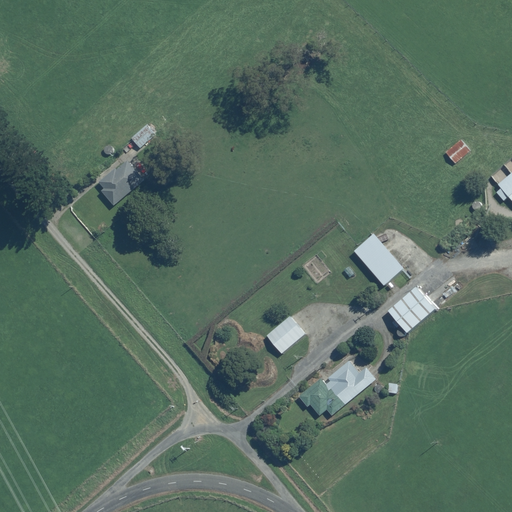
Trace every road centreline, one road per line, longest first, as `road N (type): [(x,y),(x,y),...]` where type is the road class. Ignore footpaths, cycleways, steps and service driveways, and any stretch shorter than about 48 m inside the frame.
road 1 (unclassified): [(0,181),(167,358),(189,391),(197,428)]
road 2 (unclassified): [(99,509),(147,488),(196,481),(245,489),(288,511)]
road 3 (unclassified): [(197,428),(236,436),(292,511)]
road 4 (unclassified): [(99,509),(162,444),(197,428)]
